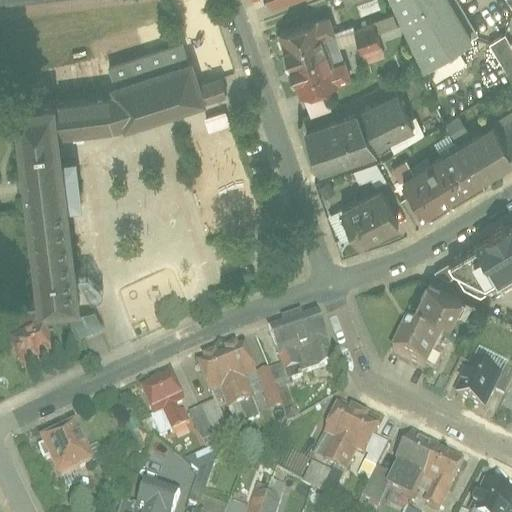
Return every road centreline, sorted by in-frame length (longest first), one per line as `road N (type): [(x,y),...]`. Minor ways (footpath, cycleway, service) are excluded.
road 1 (residential): [(329,288),(190,339),(0,428)]
road 2 (residential): [(233,0),(329,288)]
road 3 (residential): [(329,288),(369,380),(511,454)]
road 4 (residential): [(511,198),(421,253),(329,288)]
